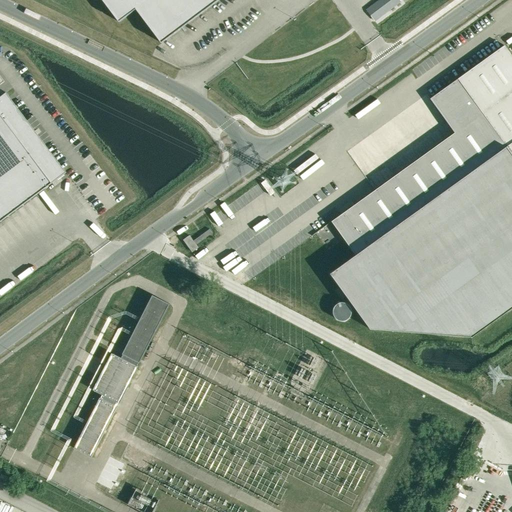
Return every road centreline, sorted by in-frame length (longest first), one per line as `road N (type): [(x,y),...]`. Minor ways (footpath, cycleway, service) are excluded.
road 1 (unclassified): [(0,346),(259,157)]
road 2 (unclassified): [(259,157),(195,97),(0,4)]
road 3 (unclassified): [(259,157),(479,0)]
